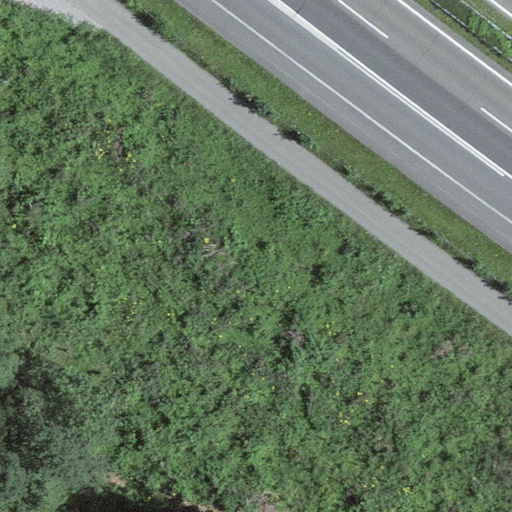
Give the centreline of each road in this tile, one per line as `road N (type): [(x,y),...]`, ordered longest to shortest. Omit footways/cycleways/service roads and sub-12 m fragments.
road 1 (track): [(511,319),(91,0)]
road 2 (motorway): [(246,0),(331,63),(511,136)]
road 3 (motorway): [(338,0),(511,131)]
